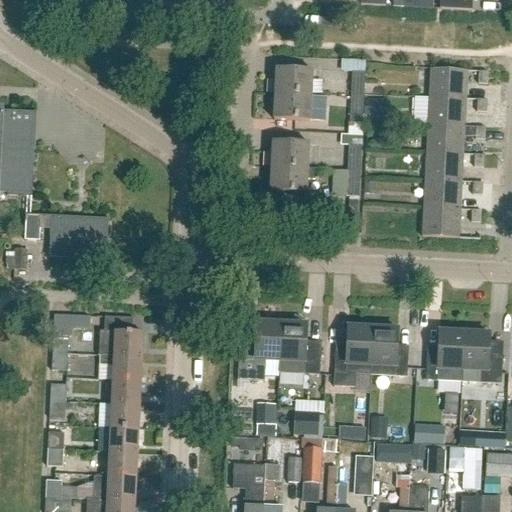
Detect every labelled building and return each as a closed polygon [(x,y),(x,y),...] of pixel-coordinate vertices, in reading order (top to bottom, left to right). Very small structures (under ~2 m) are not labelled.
[(215,11),(215,0),(179,0),(179,9),(215,11)] [(403,0),(393,0),(393,8),(403,8),(403,0)] [(471,0),(477,0),(492,1),(491,0),(440,0),(440,10),(471,12),(471,0)] [(311,97),(312,72),(276,70),(275,95),(311,97)] [(429,99),(465,101),(467,73),(431,71),(429,99)] [(488,85),(488,74),(479,73),(478,85),(488,85)] [(351,99),(363,99),(365,74),(352,74),(351,99)] [(321,97),(311,97),(275,95),(274,121),(310,123),(311,107),(321,107),(321,97)] [(362,125),(363,99),(351,99),(349,124),(362,125)] [(464,129),(465,101),(429,99),(428,127),(464,129)] [(365,101),(365,116),(375,116),(375,101),(365,101)] [(477,113),(487,113),(487,101),(478,101),(477,113)] [(0,196),(32,198),(37,114),(4,112),(4,108),(0,107),(0,196)] [(463,156),(464,129),(428,127),(427,155),(463,156)] [(476,141),(485,141),(486,128),(476,128),(476,141)] [(307,170),(309,144),(272,143),(271,169),(307,170)] [(384,151),(385,143),(369,143),(369,150),(384,151)] [(347,172),(360,173),(361,148),(348,147),(347,172)] [(461,184),(463,156),(427,155),(425,182),(461,184)] [(484,169),(484,156),(475,156),(474,168),(484,169)] [(318,170),(307,170),(271,169),(270,194),(306,196),(307,180),(318,181),(318,170)] [(359,198),(360,173),(347,172),(346,198),(359,198)] [(460,212),(461,184),(425,182),(424,210),(460,212)] [(473,196),(482,196),(483,184),(474,183),(473,196)] [(458,240),(460,212),(424,210),(422,239),(458,240)] [(472,223),(481,224),(482,212),(472,211),(472,223)] [(39,242),(41,218),(26,217),(25,241),(39,242)] [(106,262),(108,220),(51,217),(49,259),(106,262)] [(25,271),(26,251),(13,250),(12,271),(25,271)] [(100,347),(99,357),(142,359),(143,334),(133,334),(134,320),(105,319),(105,333),(101,332),(100,347)] [(265,362),(279,362),(281,326),(256,324),(255,346),(244,345),(239,345),(238,372),(237,383),(264,384),(264,374),(265,362)] [(281,326),(279,362),(294,363),(293,375),(319,376),(320,349),(305,348),(306,327),(281,326)] [(355,376),(370,377),(373,330),(348,329),(346,350),(335,350),(333,388),(355,389),(355,376)] [(398,331),(373,330),(370,377),(407,378),(408,353),(397,353),(398,331)] [(464,335),(439,334),(438,355),(427,355),(425,382),(437,382),(462,384),(462,372),(464,335)] [(488,357),(489,336),(464,335),(462,372),(462,384),(476,384),(501,386),(502,358),(488,357)] [(53,338),(52,355),(68,356),(69,339),(53,338)] [(67,373),(68,356),(52,355),(51,372),(67,373)] [(140,383),(142,359),(99,357),(99,367),(113,367),(112,382),(140,383)] [(139,407),(140,383),(112,382),(111,406),(139,407)] [(50,403),(65,404),(66,387),(51,386),(50,403)] [(65,421),(65,404),(50,403),(49,420),(65,421)] [(138,431),(139,407),(111,406),(110,430),(138,431)] [(256,410),(256,426),(275,427),(276,411),(256,410)] [(317,437),(318,413),(293,412),(292,436),(317,437)] [(373,424),(372,439),(385,439),(385,425),(373,424)] [(275,438),(275,429),(257,428),(257,437),(275,438)] [(416,428),(415,444),(443,446),(444,430),(416,428)] [(364,429),(353,429),(352,442),(364,443),(364,429)] [(137,455),(138,431),(110,430),(109,454),(137,455)] [(48,451),(63,452),(64,435),(48,434),(48,451)] [(489,435),(489,449),(503,450),(504,436),(489,435)] [(255,448),(262,448),(262,441),(233,440),(232,447),(239,447),(255,448)] [(377,448),(376,464),(410,465),(410,449),(377,448)] [(319,485),(321,450),(302,449),(300,485),(319,485)] [(412,459),(424,460),(424,449),(413,449),(412,459)] [(62,469),(63,452),(48,451),(47,468),(62,469)] [(443,475),(444,452),(427,451),(425,475),(443,475)] [(465,452),(464,490),(479,491),(481,452),(465,452)] [(136,479),(137,455),(109,454),(108,478),(136,479)] [(511,479),(511,456),(485,455),(484,479),(511,479)] [(370,498),(372,459),(354,458),(352,497),(370,498)] [(299,484),(300,459),(287,459),(286,483),(299,484)] [(396,489),(401,489),(409,490),(410,466),(397,465),(396,489)] [(263,511),(266,469),(234,467),(233,491),(246,492),(244,511),(263,511)] [(266,469),(263,511),(282,511),(283,510),(273,510),(275,484),(279,485),(280,468),(266,467),(266,469)] [(136,479),(108,478),(94,477),(93,501),(107,502),(135,503),(136,479)] [(45,499),(61,500),(62,483),(46,482),(45,499)] [(336,511),(337,487),(328,486),(327,511),(325,511),(317,511),(336,511)] [(337,487),(336,511),(345,511),(347,487),(337,487)] [(408,511),(410,490),(409,490),(401,489),(399,511),(408,511)] [(410,489),(410,490),(408,511),(427,511),(429,490),(410,489)] [(482,501),(481,511),(499,511),(501,499),(482,498),(482,501)] [(60,511),(61,500),(45,499),(44,511),(60,511)] [(481,511),(482,501),(463,500),(462,511),(481,511)] [(86,511),(134,511),(135,503),(107,502),(93,501),(87,501),(86,511)]
